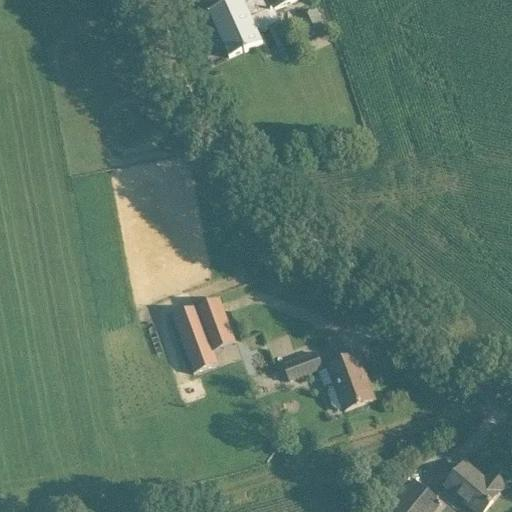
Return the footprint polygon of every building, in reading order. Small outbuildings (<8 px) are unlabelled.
[(257,0),(244,6),(241,0),(236,0),(209,12),(221,37),(224,36),(234,58),(262,45),(255,31),(273,24),(267,11),(269,10),(271,14),(300,0),(257,0)] [(318,10),(303,17),(313,39),(328,32),(318,10)] [(220,302),(173,319),(194,376),(218,367),(209,342),(232,334),(220,302)] [(317,355),(284,368),(289,384),(323,371),(317,355)] [(374,402),(358,358),(328,369),(335,387),(330,390),(328,397),(332,407),(338,412),(344,410),(345,413),(374,402)] [(445,490),(471,511),(486,511),(500,495),(499,495),(505,488),(492,477),(486,484),(465,466),(445,490)] [(438,511),(442,508),(413,483),(388,511),(438,511)]
